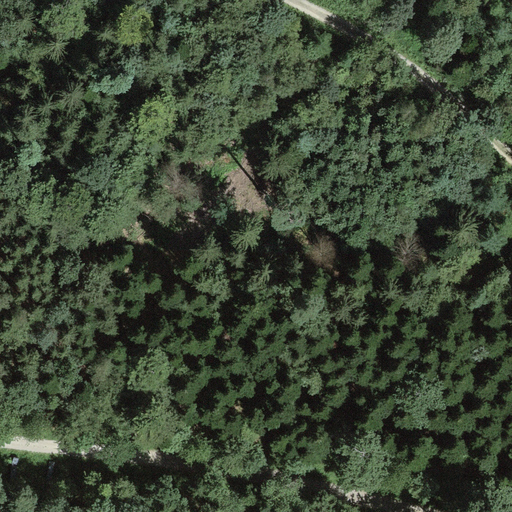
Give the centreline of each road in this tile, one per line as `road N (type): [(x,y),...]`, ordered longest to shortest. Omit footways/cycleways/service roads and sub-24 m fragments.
road 1 (track): [(0,441),(207,470),(395,511)]
road 2 (track): [(511,160),(365,47),(268,0)]
